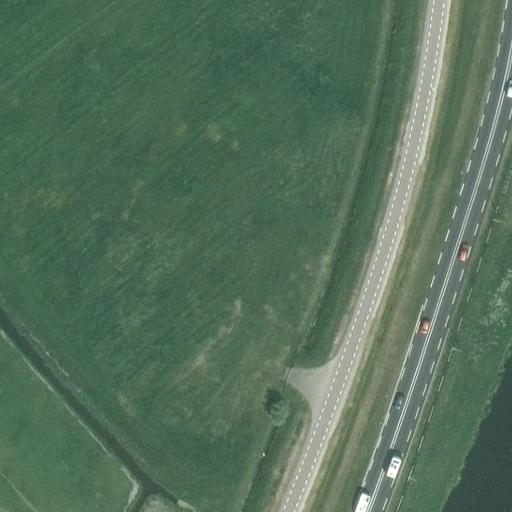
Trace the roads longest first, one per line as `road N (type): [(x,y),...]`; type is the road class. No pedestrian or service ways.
road 1 (unclassified): [(287,511),(404,185),(438,0)]
road 2 (primary): [(367,511),(416,376),(511,46)]
